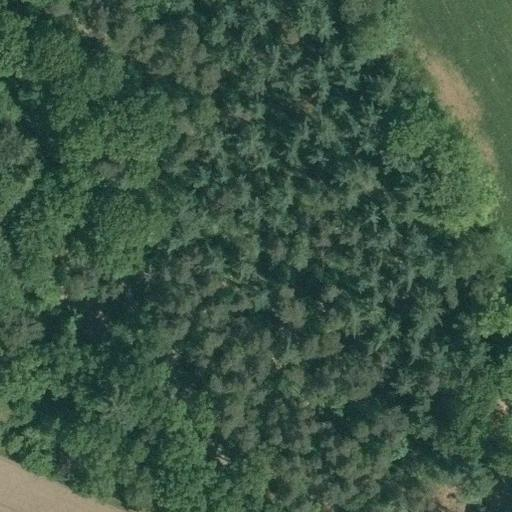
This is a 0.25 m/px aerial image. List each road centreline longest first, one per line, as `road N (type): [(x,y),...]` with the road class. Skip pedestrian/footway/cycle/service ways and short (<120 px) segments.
road 1 (unclassified): [(240,511),(0,7)]
road 2 (track): [(308,511),(496,331)]
